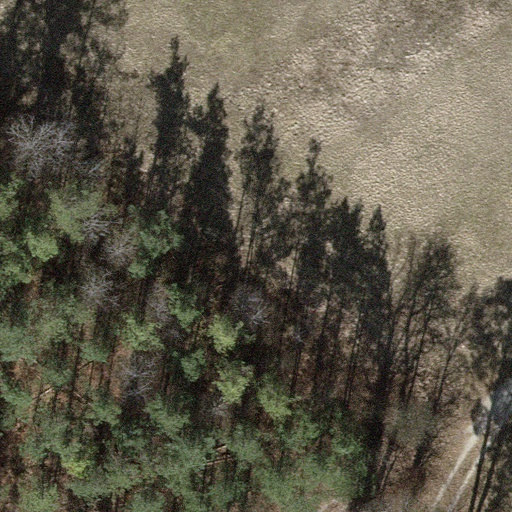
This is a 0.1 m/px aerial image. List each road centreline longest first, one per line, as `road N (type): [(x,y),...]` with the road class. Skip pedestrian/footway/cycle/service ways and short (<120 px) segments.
road 1 (track): [(511,385),(331,511)]
road 2 (track): [(511,401),(455,465),(432,511)]
